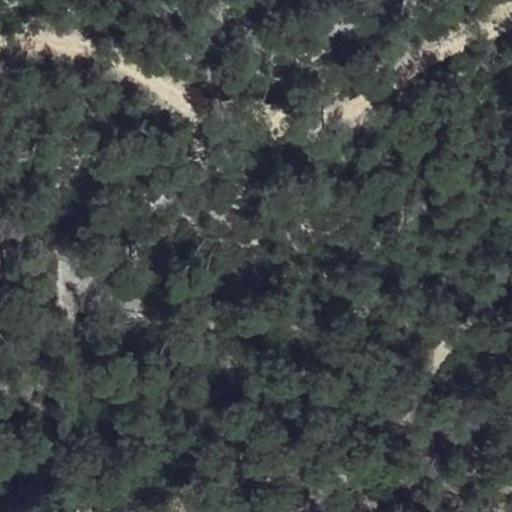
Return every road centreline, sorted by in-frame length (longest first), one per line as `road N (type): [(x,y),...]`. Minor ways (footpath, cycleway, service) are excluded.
road 1 (track): [(511,22),(399,67),(305,119),(239,114),(31,31),(0,33)]
road 2 (track): [(274,511),(315,504),(424,410),(511,431)]
road 3 (track): [(424,410),(511,276)]
